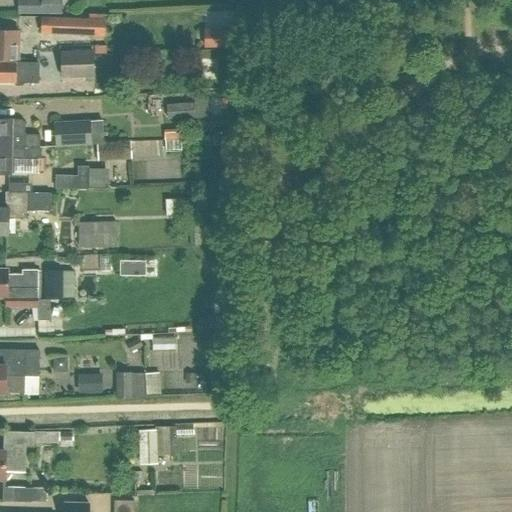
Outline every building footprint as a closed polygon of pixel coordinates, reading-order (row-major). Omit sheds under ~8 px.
[(59,13),(59,0),(15,0),(15,12),(59,13)] [(87,13),(87,17),(39,16),(39,33),(88,35),(103,35),(104,13),(87,13)] [(0,57),(18,58),(19,30),(0,29),(0,57)] [(206,29),(206,46),(232,46),(232,29),(206,29)] [(59,77),(92,76),(91,49),(58,51),(59,77)] [(0,61),(0,82),(14,83),(14,80),(37,81),(38,63),(0,61)] [(167,104),(168,120),(193,118),(192,102),(167,104)] [(0,145),(39,147),(40,134),(25,134),(26,122),(21,119),(11,119),(0,118),(0,145)] [(53,146),(89,144),(88,119),(52,121),(53,146)] [(97,144),(98,160),(131,158),(130,142),(97,144)] [(39,158),(39,147),(0,145),(0,171),(14,172),(32,172),(33,158),(39,158)] [(106,187),(106,168),(86,168),(86,165),(75,165),(75,174),(53,174),(52,188),(86,188),(86,187),(106,187)] [(32,183),(8,182),(8,191),(27,192),(31,192),(32,183)] [(50,211),(51,193),(27,192),(8,191),(6,191),(5,207),(0,207),(0,233),(8,233),(8,216),(26,217),(26,210),(50,211)] [(77,247),(115,245),(114,220),(76,222),(77,247)] [(38,306),(38,269),(23,269),(23,274),(7,274),(7,269),(0,269),(0,295),(6,296),(6,306),(38,306)] [(45,269),(44,298),(60,298),(60,269),(45,269)] [(38,375),(38,350),(5,349),(4,365),(0,364),(0,391),(23,392),(24,375),(38,375)] [(129,372),(129,371),(114,372),(114,397),(129,398),(129,396),(144,396),(143,372),(129,372)] [(76,392),(99,392),(99,373),(76,373),(76,392)] [(154,425),(154,430),(139,431),(141,465),(159,464),(158,455),(175,454),(174,424),(154,425)] [(0,478),(4,479),(4,471),(25,471),(25,445),(34,445),(34,432),(4,432),(4,451),(0,450),(0,478)] [(45,488),(4,487),(3,500),(45,501),(45,488)] [(135,511),(136,500),(111,499),(110,511),(135,511)] [(88,511),(89,504),(65,503),(64,511),(88,511)]
